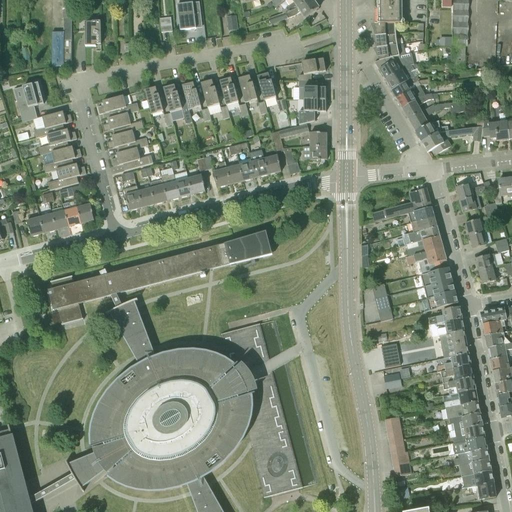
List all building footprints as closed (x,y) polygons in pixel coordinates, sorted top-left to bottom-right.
[(52,69),(72,65),(71,0),(63,0),(63,19),(64,19),(64,33),(52,33),(52,54),(52,67),(52,69)] [(295,17),(301,13),(305,19),(319,9),(312,0),(311,0),(295,12),(269,21),(271,26),(295,17)] [(269,20),(269,21),(295,12),(311,0),(291,0),(294,4),(286,9),(288,13),(269,20)] [(276,8),(288,0),(273,0),(271,1),(276,8)] [(377,0),(378,11),(378,25),(396,25),(400,25),(400,11),(400,0),(377,0)] [(196,27),(202,26),(200,7),(193,8),(193,4),(177,6),(180,31),(196,29),(196,27)] [(229,32),(238,30),(236,16),(227,18),(229,32)] [(160,20),(161,34),(172,33),(171,19),(160,20)] [(93,23),(85,23),(86,48),(96,47),(96,46),(101,46),(101,22),(93,22),(93,23)] [(376,37),(396,36),(396,28),(396,25),(378,25),(375,25),(375,30),(376,30),(376,37)] [(378,49),(398,47),(396,39),(396,36),(376,37),(375,37),(376,42),(377,42),(378,49)] [(440,41),(440,47),(453,47),(453,38),(440,38),(440,41)] [(379,62),(393,59),(400,57),(398,47),(378,49),(377,49),(378,54),(379,54),(380,61),(379,61),(379,62)] [(465,47),(453,47),(452,73),(465,72),(465,47)] [(375,63),(385,81),(410,67),(406,61),(398,66),(395,61),(393,59),(379,62),(375,63)] [(311,75),(326,72),(323,60),(309,62),(303,61),(303,62),(303,64),(302,64),(304,76),(299,77),(299,82),(311,82),(311,75)] [(391,91),(409,81),(406,76),(418,69),(416,66),(410,67),(385,81),(391,91)] [(270,82),(268,74),(257,77),(264,102),(276,98),(272,82),(270,82)] [(250,77),(239,80),(245,104),(257,101),(253,84),(252,84),(250,77)] [(397,100),(421,86),(426,85),(427,85),(427,81),(418,82),(418,77),(415,77),(409,81),(391,91),(397,100)] [(226,106),(239,103),(234,86),(233,86),(231,79),(220,82),(226,106)] [(207,109),(220,105),(215,88),(214,89),(212,81),(201,84),(207,109)] [(304,101),(326,101),(326,88),(311,88),(311,82),(299,82),(299,89),(304,89),(304,101)] [(23,124),(38,120),(34,107),(44,105),(38,84),(20,89),(24,101),(17,102),(23,124)] [(189,111),(201,108),(196,91),(195,91),(193,84),(182,86),(185,98),(189,111)] [(182,110),(183,113),(186,125),(192,123),(189,112),(189,111),(185,98),(179,100),(178,93),(176,93),(174,86),(163,89),(170,113),(182,110)] [(397,100),(402,110),(423,98),(426,96),(421,86),(397,100)] [(151,115),(163,112),(159,95),(158,96),(156,88),(145,91),(151,115)] [(409,121),(422,113),(418,107),(428,101),(433,100),(438,99),(437,95),(432,95),(426,96),(423,98),(402,110),(409,121)] [(110,119),(139,111),(137,104),(126,107),(123,97),(103,102),(104,107),(98,108),(100,116),(109,113),(110,119)] [(280,113),(286,112),(283,100),(277,102),(280,113)] [(299,113),(299,126),(311,123),(312,123),(312,113),(326,113),(326,101),(304,101),(304,113),(299,113)] [(261,116),(268,114),(264,102),(258,104),(261,116)] [(416,133),(429,125),(425,118),(435,113),(436,114),(443,110),(451,109),(451,115),(473,111),(472,102),(434,106),(422,113),(409,121),(416,133)] [(242,118),(249,116),(246,105),(239,106),(242,118)] [(223,120),(230,119),(227,107),(220,109),(223,120)] [(205,123),(211,121),(208,109),(202,111),(205,123)] [(115,136),(144,129),(142,122),(131,125),(128,115),(139,112),(139,111),(110,119),(107,120),(109,124),(102,126),(104,133),(114,131),(115,136)] [(36,139),(65,131),(63,125),(72,123),(71,116),(64,117),(63,113),(42,118),(45,129),(34,132),(36,139)] [(167,127),(174,126),(170,114),(164,116),(167,127)] [(509,141),(509,140),(507,122),(489,124),(489,121),(484,122),(483,128),(482,138),(490,137),(490,140),(496,139),(496,142),(509,141)] [(416,133),(422,143),(437,134),(437,132),(449,132),(448,127),(440,128),(439,127),(434,130),(431,124),(429,125),(416,133)] [(279,133),(281,140),(309,132),(307,125),(279,133)] [(449,132),(446,132),(446,138),(474,135),(473,142),(481,143),(482,138),(483,128),(449,132)] [(120,154),(148,146),(146,139),(136,142),(133,132),(144,129),(115,136),(112,137),(113,142),(107,143),(109,150),(118,148),(120,154)] [(41,156),(69,148),(68,143),(77,140),(75,133),(69,135),(68,130),(65,131),(36,139),(47,136),(50,146),(39,149),(41,156)] [(17,135),(19,142),(28,139),(27,133),(17,135)] [(281,140),(279,133),(272,134),(277,154),(284,152),(281,140)] [(444,143),(438,133),(437,134),(422,143),(428,153),(433,150),(436,155),(451,147),(448,141),(444,143)] [(310,148),(327,147),(327,134),(320,134),(310,134),(310,148)] [(124,172),(153,164),(151,156),(140,159),(138,150),(148,147),(148,146),(120,154),(117,155),(118,159),(112,161),(113,168),(123,165),(124,172)] [(327,147),(310,148),(310,161),(321,161),(327,161),(327,147)] [(45,173),(74,166),(72,160),(82,158),(80,150),(74,152),(73,148),(69,148),(41,156),(41,157),(52,154),(54,164),(43,167),(45,173)] [(292,153),(285,154),(288,166),(295,164),(292,153)] [(265,159),(269,176),(281,172),(279,165),(280,165),(278,156),(265,159)] [(207,171),(213,170),(210,158),(204,159),(207,171)] [(200,173),(207,171),(204,159),(197,161),(200,173)] [(256,179),(269,176),(265,159),(252,163),(256,179)] [(231,185),(227,169),(225,163),(219,165),(220,171),(213,173),(216,183),(217,183),(218,189),(231,185)] [(244,182),(256,179),(252,163),(239,166),(244,182)] [(50,191),(79,184),(77,177),(86,175),(84,168),(78,169),(77,165),(74,166),(45,173),(45,174),(56,171),(59,181),(48,184),(50,191)] [(231,185),(244,182),(239,166),(227,169),(231,185)] [(123,183),(135,180),(133,173),(122,176),(123,183)] [(168,202),(180,199),(176,183),(170,184),(168,175),(161,177),(163,186),(168,202)] [(189,179),(193,196),(206,192),(204,186),(205,186),(202,176),(189,179)] [(180,199),(193,196),(189,179),(176,183),(180,199)] [(501,198),(511,196),(511,179),(498,181),(500,193),(493,194),(495,204),(496,206),(502,205),(501,198)] [(487,196),(493,194),(489,182),(483,184),(487,196)] [(459,201),(473,198),(469,185),(456,189),(459,201)] [(74,196),(86,193),(84,186),(73,189),(74,196)] [(156,206),(168,202),(163,186),(151,189),(156,206)] [(143,209),(139,192),(137,187),(124,191),(126,196),(125,196),(128,206),(129,206),(130,212),(143,209)] [(143,209),(156,206),(151,189),(139,192),(143,209)] [(414,213),(431,209),(426,190),(409,194),(412,204),(372,214),(375,224),(384,221),(399,217),(414,213)] [(463,214),(477,210),(473,198),(459,201),(463,214)] [(69,228),(82,225),(77,209),(71,210),(69,203),(63,205),(64,212),(69,228)] [(486,213),(497,210),(496,206),(495,204),(484,207),(486,213)] [(77,209),(82,225),(94,221),(92,214),(93,213),(91,205),(77,209)] [(411,225),(434,218),(431,209),(414,213),(415,218),(410,219),(411,225)] [(497,210),(486,213),(487,219),(499,215),(497,210)] [(16,225),(23,224),(20,212),(13,213),(16,225)] [(57,231),(69,228),(64,212),(53,215),(57,231)] [(44,235),(57,231),(53,215),(40,218),(44,235)] [(31,238),(44,235),(40,218),(26,222),(29,232),(30,232),(31,238)] [(413,234),(437,228),(434,218),(411,225),(413,234)] [(469,237),(483,233),(480,220),(466,224),(469,237)] [(11,223),(8,224),(6,226),(8,235),(14,234),(11,223)] [(418,244),(439,238),(437,228),(413,234),(404,237),(407,246),(418,244)] [(473,250),(487,246),(483,233),(469,237),(473,250)] [(73,277),(51,283),(51,284),(52,284),(63,325),(62,325),(62,326),(83,320),(84,320),(83,319),(82,319),(78,304),(111,296),(116,309),(106,315),(107,316),(109,314),(111,317),(135,358),(140,368),(134,372),(125,378),(119,383),(124,388),(115,399),(108,409),(103,420),(101,429),(100,437),(100,445),(104,444),(106,449),(85,458),(68,465),(67,462),(66,462),(68,468),(71,474),(72,474),(74,479),(77,485),(80,489),(83,493),(84,492),(82,489),(96,479),(115,465),(117,469),(115,472),(116,472),(122,476),(130,480),(139,482),(150,483),(163,483),(176,480),(178,487),(187,484),(191,495),(196,511),(223,511),(209,486),(203,476),(215,469),(219,465),(224,461),(219,456),(228,446),(236,435),(241,425),(243,416),(251,447),(264,498),(303,488),(302,488),(302,487),(270,366),(260,325),(260,324),(241,329),(221,335),(225,351),(230,369),(228,373),(221,368),(214,365),(204,362),(193,361),(180,361),(167,364),(165,357),(157,360),(153,350),(136,306),(135,302),(138,301),(137,300),(122,306),(117,294),(181,278),(212,270),(230,265),(254,258),(263,256),(258,237),(234,244),(225,246),(73,286),(71,278),(73,278),(73,277)] [(409,258),(443,249),(439,238),(418,244),(419,248),(407,251),(409,258)] [(496,249),(508,246),(506,240),(495,243),(496,249)] [(510,256),(511,256),(511,249),(509,250),(508,246),(496,249),(498,254),(509,252),(510,256)] [(443,249),(409,258),(400,260),(402,267),(427,260),(429,266),(432,265),(434,273),(448,269),(443,249)] [(479,272),(492,269),(489,256),(475,259),(479,272)] [(421,276),(424,288),(451,281),(448,269),(434,273),(421,276)] [(492,269),(479,272),(482,285),(496,282),(492,269)] [(451,281),(424,288),(427,300),(454,293),(454,292),(451,281)] [(384,285),(372,288),(375,300),(387,297),(384,285)] [(454,293),(427,300),(430,312),(457,305),(454,293)] [(387,297),(375,300),(377,312),(390,308),(387,297)] [(390,308),(377,312),(380,322),(392,319),(390,308)] [(438,325),(462,321),(460,308),(442,312),(443,316),(428,319),(428,320),(424,321),(425,327),(430,326),(430,327),(438,325)] [(504,322),(507,321),(505,311),(482,315),(484,326),(504,322)] [(441,337),(465,332),(462,321),(438,325),(439,331),(431,332),(433,338),(441,337)] [(487,337),(506,333),(505,328),(504,322),(484,326),(487,337)] [(489,349),(511,344),(511,331),(506,333),(487,337),(489,349)] [(442,348),(467,343),(465,332),(441,337),(442,348)] [(374,337),(375,344),(388,341),(386,334),(374,337)] [(444,359),(469,354),(467,343),(442,348),(444,359)] [(491,361),(508,358),(511,357),(511,344),(489,349),(491,361)] [(397,345),(381,348),(385,369),(401,366),(397,345)] [(440,372),(471,366),(469,354),(444,359),(439,361),(440,367),(436,368),(437,373),(440,372)] [(494,373),(511,369),(511,361),(508,362),(508,358),(491,361),(494,373)] [(443,384),(473,378),(471,366),(440,372),(442,380),(442,379),(443,384)] [(496,384),(511,380),(511,379),(511,376),(511,375),(511,369),(494,373),(496,384)] [(385,384),(401,381),(400,374),(384,377),(385,384)] [(458,395),(476,391),(475,385),(473,378),(443,384),(444,391),(449,390),(450,396),(458,395)] [(498,397),(511,394),(511,380),(496,384),(498,397)] [(386,390),(402,387),(401,381),(385,384),(386,390)] [(445,409),(478,403),(476,391),(458,395),(459,400),(444,403),(445,409)] [(500,407),(511,404),(511,394),(498,397),(500,407)] [(450,420),(480,414),(478,403),(445,409),(447,421),(450,420)] [(426,412),(434,410),(433,404),(425,405),(426,412)] [(511,404),(500,407),(502,418),(511,416),(511,404)] [(455,432),(483,426),(480,414),(450,420),(451,425),(454,425),(455,432)] [(387,432),(401,430),(399,418),(385,421),(387,432)] [(466,442),(485,438),(483,426),(455,432),(456,439),(452,439),(454,444),(458,443),(466,442)] [(389,444),(403,441),(401,430),(387,432),(389,444)] [(0,511),(33,511),(32,508),(30,509),(29,507),(29,505),(28,500),(27,498),(29,498),(25,481),(24,481),(11,431),(0,433),(0,511)] [(466,442),(458,443),(461,455),(487,450),(485,438),(466,442)] [(391,456),(406,453),(403,441),(389,444),(391,456)] [(459,466),(489,461),(487,450),(461,455),(458,456),(458,459),(453,460),(455,467),(459,466)] [(406,453),(391,456),(393,467),(410,464),(408,453),(406,453)] [(462,477),(491,472),(489,461),(459,466),(461,477),(462,477)] [(395,478),(412,475),(410,464),(393,467),(395,478)] [(477,487),(494,484),(491,472),(462,477),(464,489),(477,487)] [(49,487),(28,500),(29,505),(52,492),(74,479),(72,474),(71,474),(49,487)] [(479,501),(496,498),(494,484),(477,488),(479,501)]
